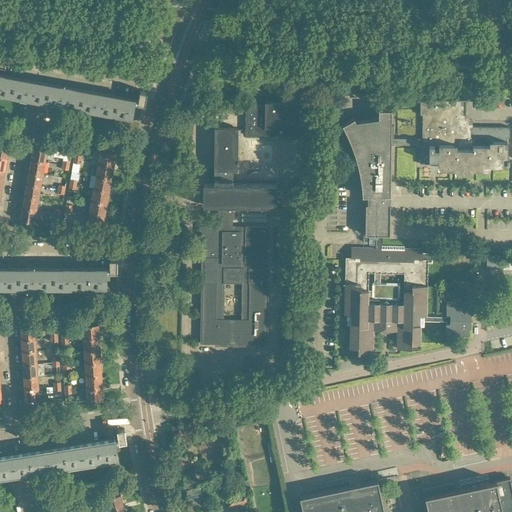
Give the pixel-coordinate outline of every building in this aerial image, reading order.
[(0,93),(132,118),(133,111),(136,111),(137,106),(144,107),(147,92),(146,92),(140,91),(140,90),(139,90),(138,99),(5,75),(6,70),(0,68),(0,93)] [(354,117),(342,124),(353,148),(352,149),(351,148),(357,170),(357,169),(358,168),(362,195),(367,195),(367,204),(365,204),(365,234),(375,234),(375,245),(381,245),(381,235),(389,235),(390,199),(391,144),(422,145),(422,153),(420,153),(419,163),(429,164),(429,160),(438,160),(438,164),(455,164),(455,168),(473,168),(473,164),(490,164),(490,160),(506,160),(506,162),(508,162),(508,157),(506,157),(507,140),(506,140),(506,137),(510,137),(510,127),(469,126),(469,129),(464,129),(464,123),(460,123),(460,120),(464,120),(464,115),(466,115),(466,99),(457,99),(457,100),(454,100),(431,99),(420,98),(420,99),(420,114),(421,114),(422,114),(422,138),(393,138),(393,125),(393,124),(393,126),(391,126),(391,109),(378,108),(378,117),(355,120),(354,117)] [(215,101),(215,109),(225,109),(225,105),(225,101),(215,101)] [(308,129),(308,102),(265,101),(265,105),(246,105),(245,135),(301,136),(301,128),(308,129)] [(203,205),(217,206),(217,220),(232,220),(232,207),(276,207),(277,183),(233,182),(233,169),(237,169),(237,161),(238,161),(239,158),(237,158),(238,129),(238,127),(214,127),(214,169),(214,171),(214,183),(203,183),(203,205)] [(9,146),(0,143),(0,156),(7,158),(9,146)] [(33,146),(31,159),(45,161),(45,158),(51,159),(54,155),(54,150),(50,149),(47,149),(44,148),(43,148),(33,146)] [(116,153),(100,150),(98,163),(113,165),(116,153)] [(59,151),(58,156),(64,157),(62,164),(69,165),(71,154),(59,151)] [(80,159),(74,158),(72,171),(78,172),(80,159)] [(29,171),(43,173),(45,161),(31,159),(29,171)] [(111,178),(113,165),(98,163),(96,175),(111,178)] [(29,171),(27,183),(40,185),(43,173),(29,171)] [(72,171),(70,183),(76,184),(77,180),(79,172),(78,172),(72,171)] [(92,174),(89,187),(94,188),(109,190),(111,178),(96,175),(92,174)] [(27,183),(24,195),(38,198),(40,185),(27,183)] [(107,203),(109,190),(94,188),(91,200),(107,203)] [(22,207),(36,210),(38,198),(24,195),(22,207)] [(107,203),(91,200),(89,213),(104,215),(107,203)] [(20,220),(34,222),(36,210),(22,207),(20,220)] [(252,221),(266,221),(267,211),(252,211),(252,221)] [(49,212),(48,217),(51,217),(49,225),(53,225),(58,226),(58,223),(60,214),(54,213),(49,212)] [(102,228),(104,215),(89,213),(87,225),(102,228)] [(305,240),(305,258),(315,258),(315,240),(305,240)] [(355,257),(355,260),(345,259),(345,277),(344,313),(344,318),(347,318),(347,322),(346,322),(346,323),(350,323),(349,348),(349,352),(371,353),(372,353),(373,329),(379,329),(384,332),(385,332),(390,329),(396,329),(397,330),(396,348),(400,348),(420,348),(420,325),(424,325),(424,321),(437,321),(447,321),(447,316),(437,316),(420,316),(420,315),(426,315),(427,279),(428,262),(431,262),(431,263),(432,263),(432,249),(431,252),(422,252),(422,248),(404,248),(404,246),(381,245),(375,245),(375,247),(363,247),(351,247),(351,257),(355,257)] [(501,255),(488,254),(487,270),(500,270),(501,255)] [(208,257),(195,257),(195,347),(274,348),(274,347),(272,347),(272,334),(273,334),(273,329),(254,329),(254,328),(254,304),(265,304),(265,255),(208,255),(208,257)] [(109,268),(0,267),(0,286),(107,287),(107,280),(109,280),(110,272),(117,272),(117,259),(116,259),(110,259),(109,259),(109,268)] [(446,337),(446,339),(451,340),(451,338),(453,336),(454,337),(455,338),(456,338),(457,337),(458,337),(459,336),(468,336),(468,328),(470,328),(470,322),(470,316),(470,311),(472,311),(474,311),(474,303),(461,302),(461,300),(453,300),(453,302),(447,302),(446,314),(447,314),(447,316),(447,321),(447,323),(446,323),(446,337)] [(98,324),(83,325),(83,337),(99,336),(98,324)] [(21,339),(35,338),(34,326),(21,327),(21,339)] [(99,336),(83,337),(84,350),(100,349),(99,336)] [(22,351),(36,351),(35,338),(21,339),(22,351)] [(100,349),(84,350),(85,363),(100,362),(100,349)] [(23,364),(37,363),(36,351),(22,351),(23,364)] [(81,376),(86,375),(101,374),(100,362),(85,363),(81,363),(81,376)] [(24,376),(37,375),(37,363),(23,364),(24,376)] [(101,374),(86,375),(86,388),(102,387),(101,374)] [(24,389),(38,388),(37,375),(24,376),(24,389)] [(102,387),(86,388),(87,401),(103,400),(102,387)] [(25,401),(39,400),(38,388),(24,389),(25,401)] [(0,476),(8,475),(47,469),(119,457),(117,451),(120,450),(119,442),(126,441),(124,428),(117,430),(117,429),(118,438),(44,450),(5,456),(0,456),(0,476)] [(451,482),(423,488),(425,495),(428,511),(511,511),(511,487),(510,477),(452,489),(451,482)] [(384,511),(378,480),(378,479),(299,496),(302,511),(384,511)] [(248,490),(224,495),(227,507),(250,502),(248,490)] [(120,494),(105,497),(108,510),(123,506),(120,494)]
